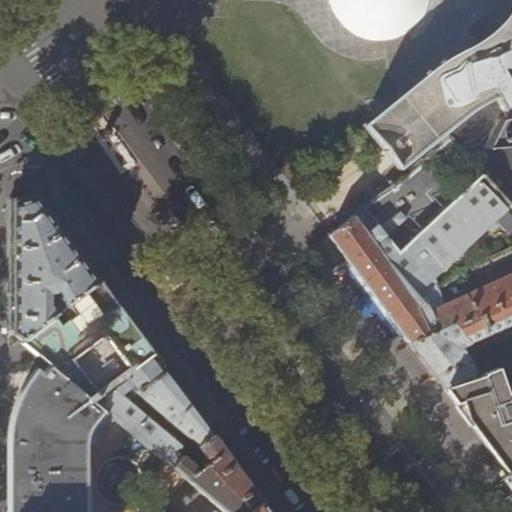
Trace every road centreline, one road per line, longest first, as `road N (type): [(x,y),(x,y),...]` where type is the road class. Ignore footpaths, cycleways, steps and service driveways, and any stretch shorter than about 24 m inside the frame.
road 1 (primary): [(426,511),(113,92),(60,34)]
road 2 (primary): [(4,75),(34,132),(316,511)]
